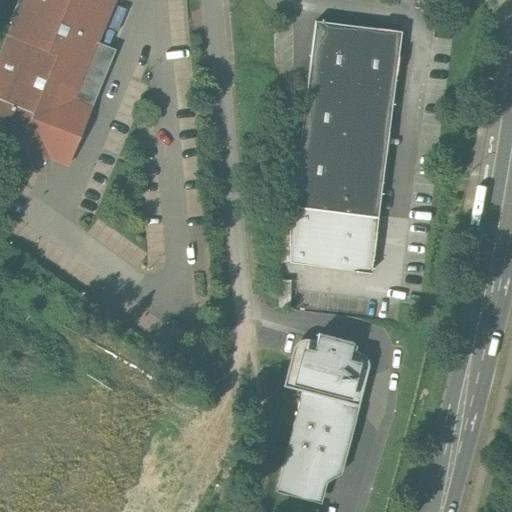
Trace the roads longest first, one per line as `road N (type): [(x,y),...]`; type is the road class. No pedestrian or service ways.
road 1 (unclassified): [(211,0),(246,324)]
road 2 (primary): [(440,511),(511,225)]
